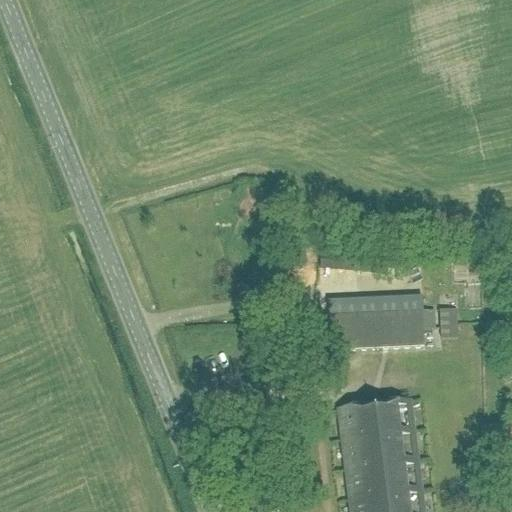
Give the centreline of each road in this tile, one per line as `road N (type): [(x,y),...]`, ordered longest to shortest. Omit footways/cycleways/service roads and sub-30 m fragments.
road 1 (tertiary): [(209,511),(1,0)]
road 2 (track): [(90,219),(247,174),(285,184)]
